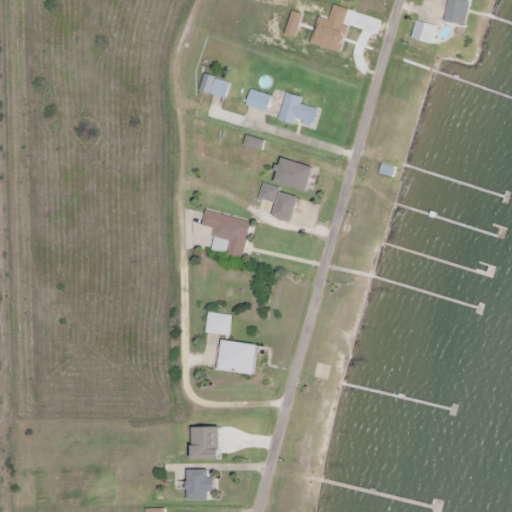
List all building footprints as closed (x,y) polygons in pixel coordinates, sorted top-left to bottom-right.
[(469,25),(473,0),(450,0),(447,22),(469,25)] [(351,26),(346,25),(350,9),(335,5),(331,20),(320,17),(313,44),(344,52),(351,26)] [(287,34),(298,38),(305,14),(294,11),(287,34)] [(413,40),(434,44),(437,25),(417,21),(413,40)] [(232,82),(206,75),(202,92),(228,98),(232,82)] [(269,112),(274,96),(253,90),(248,106),(269,112)] [(321,110),(303,105),(305,97),(288,93),(280,121),(297,125),(298,120),(317,126),(321,110)] [(246,145),(264,152),(267,142),(249,135),(246,145)] [(310,192),(317,167),(284,158),(277,183),(310,192)] [(262,200),(279,203),(282,187),(265,184),(262,200)] [(302,198),(283,192),(276,216),(295,222),(302,198)] [(254,223),(208,210),(204,226),(218,229),(213,250),(245,258),(254,223)] [(232,337),(235,316),(211,313),(208,333),(232,337)] [(262,344),(226,341),(223,372),(259,375),(262,344)] [(198,461),(226,460),(225,427),(197,428),(198,461)] [(213,470),(193,471),(193,501),(213,501),(213,492),(220,492),(220,479),(213,479),(213,470)]
